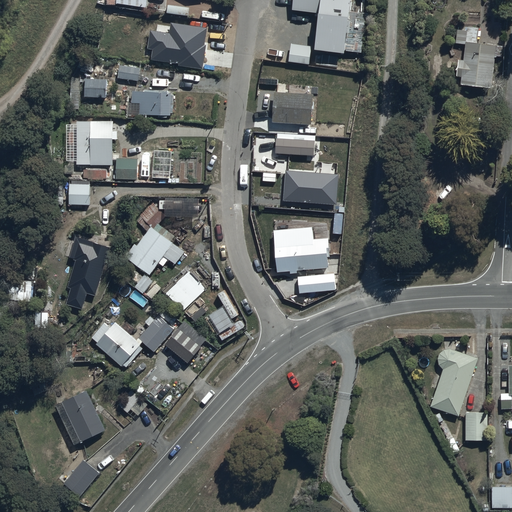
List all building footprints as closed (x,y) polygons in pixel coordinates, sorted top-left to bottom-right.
[(114,0),(115,7),(123,7),(123,10),(139,10),(143,10),(144,1),(142,1),(141,0),(114,0)] [(368,13),(349,12),(350,0),(296,0),(295,10),(318,13),(314,51),(345,54),(345,52),(361,53),(365,19),(367,20),(368,13)] [(467,30),(457,30),(456,45),(465,45),(464,61),(457,61),(456,77),(461,77),(460,87),(493,89),(495,57),(503,58),(503,46),(478,44),(478,27),(467,27),(467,30)] [(312,46),(291,44),(289,62),(309,65),(312,46)] [(91,73),(95,62),(78,56),(74,67),(91,73)] [(338,57),(320,56),(319,69),(337,70),(338,57)] [(138,82),(140,69),(119,66),(117,80),(138,82)] [(171,70),(152,67),(150,78),(169,81),(171,70)] [(78,111),(79,79),(70,79),(69,110),(78,111)] [(105,99),(106,80),(84,79),(84,98),(105,99)] [(144,94),(132,94),(132,103),(128,103),(127,116),(143,116),(143,119),(147,119),(147,116),(158,116),(158,119),(167,119),(167,116),(171,116),(171,114),(173,114),(174,95),(167,95),(167,91),(144,91),(144,94)] [(112,166),(112,140),(117,140),(117,132),(113,132),(113,123),(77,123),(77,166),(112,166)] [(137,159),(116,159),(116,179),(137,180),(137,159)] [(88,179),(88,180),(104,181),(104,180),(107,180),(107,171),(83,170),(83,179),(88,179)] [(90,206),(90,182),(69,182),(69,206),(90,206)] [(166,217),(152,202),(135,220),(146,232),(126,259),(149,276),(172,244),(170,242),(174,237),(158,225),(166,217)] [(99,296),(101,272),(111,272),(111,263),(101,263),(101,252),(74,251),(72,295),(99,296)] [(173,330),(158,317),(139,339),(154,352),(173,330)] [(139,347),(140,346),(115,324),(111,329),(104,324),(92,338),(98,343),(96,346),(120,367),(123,365),(126,368),(142,349),(139,347)] [(192,334),(184,344),(200,357),(208,347),(192,334)] [(458,417),(478,359),(449,349),(444,350),(440,355),(438,360),(439,366),(443,370),(430,408),(458,417)] [(511,365),(509,366),(509,394),(501,394),(501,409),(511,409),(511,412),(511,411),(511,365)] [(116,405),(137,419),(150,400),(130,386),(116,405)] [(62,403),(81,442),(106,430),(87,391),(62,403)] [(488,412),(465,411),(465,441),(487,441),(488,412)] [(454,438),(446,441),(452,454),(459,451),(454,438)] [(80,497),(99,474),(83,461),(64,484),(80,497)] [(511,482),(511,486),(492,487),(491,509),(511,508),(511,479),(511,480),(511,482)]
